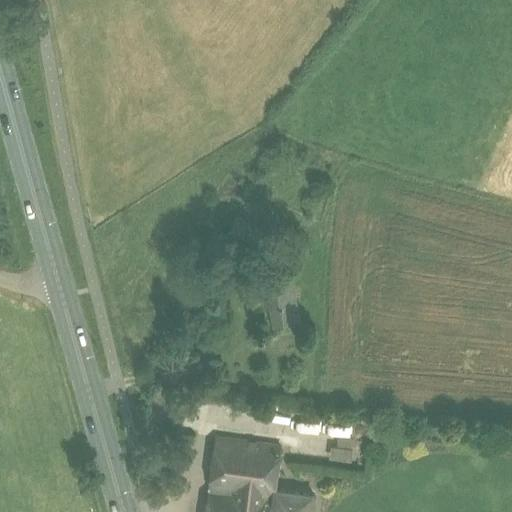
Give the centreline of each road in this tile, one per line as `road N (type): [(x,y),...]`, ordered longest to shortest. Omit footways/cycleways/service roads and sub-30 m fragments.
road 1 (primary): [(120,511),(57,286)]
road 2 (primary): [(57,286),(0,73)]
